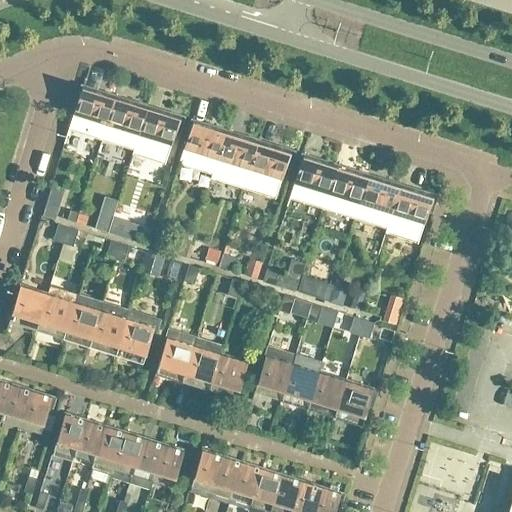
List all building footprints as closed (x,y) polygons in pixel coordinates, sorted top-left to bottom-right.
[(101,139),(114,95),(105,92),(105,94),(81,87),(79,93),(68,128),(101,139)] [(133,149),(146,107),(146,105),(137,102),(137,104),(114,97),(114,95),(101,139),(133,149)] [(164,164),(174,134),(179,135),(184,117),(170,112),(169,114),(146,107),(133,149),(134,149),(132,155),(133,155),(133,153),(164,163),(163,164),(164,164)] [(211,173),(224,131),(225,129),(216,126),(215,128),(191,121),(175,172),(176,172),(179,163),(211,173)] [(242,187),(257,141),(256,141),(257,139),(248,136),(247,138),(224,131),(211,173),(210,179),(211,179),(211,177),(242,187)] [(281,177),(284,168),(289,169),(295,151),(280,146),(279,148),(257,141),(242,187),(274,197),(274,199),(281,177)] [(323,208),(336,166),(335,166),(335,164),(326,161),(326,163),(302,155),(300,161),(286,206),(289,197),(323,208)] [(356,218),(369,176),(367,176),(367,174),(358,171),(358,173),(336,166),(323,208),(356,218)] [(386,227),(399,186),(399,184),(390,181),(390,183),(369,176),(356,218),(386,227)] [(424,222),(426,215),(427,212),(432,214),(437,195),(422,191),(422,193),(399,186),(386,227),(384,233),(385,233),(386,232),(417,241),(416,243),(417,243),(424,222)] [(45,200),(41,216),(53,219),(58,204),(45,200)] [(69,209),(66,219),(74,221),(77,211),(69,209)] [(95,228),(107,232),(112,217),(99,213),(95,228)] [(77,215),(75,223),(85,226),(87,218),(77,215)] [(112,217),(107,232),(138,242),(143,226),(112,217)] [(62,244),(67,228),(57,225),(52,240),(62,244)] [(72,247),(77,231),(67,228),(62,244),(72,247)] [(163,250),(166,241),(155,238),(153,246),(163,250)] [(115,260),(120,244),(110,241),(105,257),(115,260)] [(125,263),(130,247),(120,244),(115,260),(125,263)] [(204,259),(216,263),(220,250),(208,247),(204,259)] [(59,248),(55,271),(71,274),(75,250),(59,248)] [(145,252),(141,265),(158,270),(162,257),(145,252)] [(221,253),(218,266),(233,271),(237,257),(221,253)] [(175,279),(180,263),(170,260),(165,276),(175,279)] [(256,279),(260,264),(249,261),(244,275),(256,279)] [(289,261),(281,284),(294,289),(302,265),(289,261)] [(193,284),(198,268),(188,265),(183,281),(193,284)] [(296,291),(313,297),(318,280),(301,275),(296,291)] [(236,298),(241,282),(231,279),(226,295),(236,298)] [(324,282),(319,299),(327,301),(329,293),(332,285),(324,282)] [(35,330),(47,294),(19,285),(11,312),(5,330),(6,330),(9,321),(35,330)] [(61,338),(75,294),(50,286),(50,285),(49,285),(47,294),(35,330),(61,338)] [(271,309),(276,293),(265,290),(260,305),(271,309)] [(359,311),(364,294),(355,291),(350,308),(359,311)] [(329,293),(327,301),(340,305),(343,297),(329,293)] [(88,346),(101,302),(75,294),(61,338),(88,346)] [(288,314),(293,298),(283,295),(278,311),(288,314)] [(114,354),(127,310),(128,309),(127,309),(127,310),(101,302),(88,346),(114,354)] [(316,323),(321,307),(310,304),(306,319),(316,323)] [(384,307),(381,318),(396,323),(399,312),(384,307)] [(152,345),(160,319),(159,320),(127,310),(114,354),(141,363),(145,352),(147,344),(152,345)] [(358,336),(363,320),(353,317),(348,333),(358,336)] [(368,339),(373,323),(363,320),(358,336),(368,339)] [(181,381),(195,337),(168,328),(165,337),(164,343),(163,343),(151,382),(152,382),(155,373),(181,381)] [(208,390),(219,353),(221,345),(221,344),(220,346),(220,345),(198,339),(196,338),(196,337),(195,337),(181,381),(208,390)] [(280,400),(292,364),(294,355),(267,346),(264,355),(262,361),(250,401),(251,400),(254,391),(255,392),(280,400)] [(235,398),(244,368),(246,362),(219,353),(208,390),(235,398)] [(307,408),(318,372),(292,364),(280,400),(307,408)] [(333,416),(344,380),(318,372),(307,408),(333,416)] [(0,418),(11,384),(0,380),(0,418)] [(371,408),(377,390),(344,380),(333,416),(360,425),(363,414),(364,414),(366,406),(371,408)] [(0,420),(19,426),(30,390),(11,384),(0,418),(0,420)] [(50,415),(56,397),(55,397),(55,398),(30,390),(19,426),(39,432),(42,422),(43,422),(45,414),(50,415)] [(74,456),(85,420),(64,413),(52,449),(54,450),(52,455),(71,461),(72,455),(74,456)] [(92,468),(105,426),(85,420),(74,456),(93,462),(91,467),(92,468)] [(111,478),(126,432),(105,426),(92,468),(110,473),(108,477),(111,478)] [(135,475),(146,439),(126,432),(111,478),(128,483),(131,474),(135,475)] [(155,481),(166,445),(146,439),(135,475),(155,481)] [(182,469),(188,450),(187,450),(186,451),(166,445),(155,481),(171,486),(177,467),(182,469)] [(209,498),(222,456),(201,450),(190,486),(191,486),(189,492),(209,498)] [(229,504),(242,462),(222,456),(209,498),(229,504)] [(251,505),(262,469),(242,462),(229,504),(247,510),(249,505),(251,505)] [(271,511),(283,475),(262,469),(251,505),(249,505),(247,510),(248,510),(246,511),(271,511)] [(293,511),(303,481),(283,475),(271,511),(293,511)] [(31,494),(35,478),(28,476),(23,491),(31,494)] [(315,511),(323,488),(303,481),(293,511),(315,511)] [(83,506),(87,491),(80,488),(75,504),(83,506)] [(339,511),(344,493),(343,494),(323,488),(315,511),(333,511),(334,510),(339,511)] [(42,510),(47,495),(39,492),(34,508),(42,510)] [(123,511),(126,503),(119,500),(115,511),(123,511)] [(59,501),(55,511),(69,511),(71,505),(59,501)]
